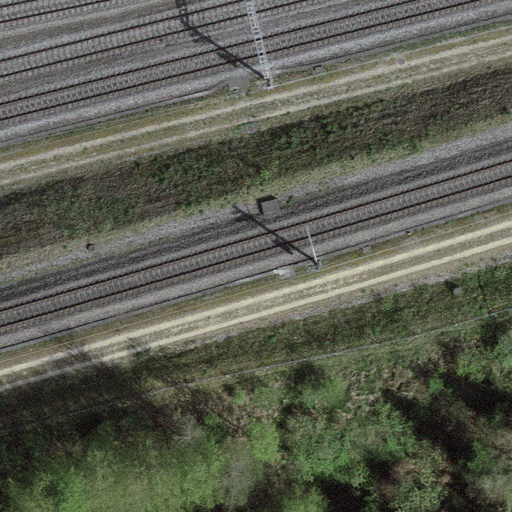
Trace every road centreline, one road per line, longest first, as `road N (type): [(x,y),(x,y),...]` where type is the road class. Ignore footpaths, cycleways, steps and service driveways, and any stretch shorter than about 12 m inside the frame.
road 1 (track): [(0,403),(214,351),(511,257)]
road 2 (track): [(0,176),(511,47)]
